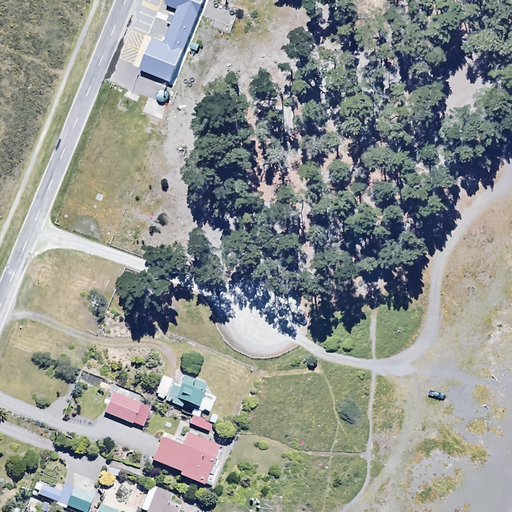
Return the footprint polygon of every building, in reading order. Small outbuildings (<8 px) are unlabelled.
[(206,0),(171,0),(169,6),(180,10),(167,44),(156,40),(144,72),(174,83),(206,0)] [(197,405),(196,409),(205,412),(207,408),(212,410),(217,397),(205,393),(208,386),(186,377),(183,383),(164,376),(158,392),(169,396),(167,401),(183,407),(186,400),(197,405)] [(143,428),(151,408),(128,398),(130,392),(118,387),(107,413),(143,428)] [(194,418),(191,426),(211,432),(214,424),(194,418)] [(221,446),(189,433),(184,445),(164,437),(155,460),(183,471),(182,474),(206,484),(221,446)] [(57,484),(55,488),(42,483),(38,493),(58,502),(57,506),(67,510),(69,506),(72,508),(72,507),(84,511),(88,511),(96,494),(77,486),(76,488),(65,484),(63,486),(57,484)] [(173,493),(152,485),(143,509),(149,511),(148,511),(179,511),(181,508),(169,503),(173,493)] [(118,511),(120,510),(102,502),(97,511),(118,511)]
